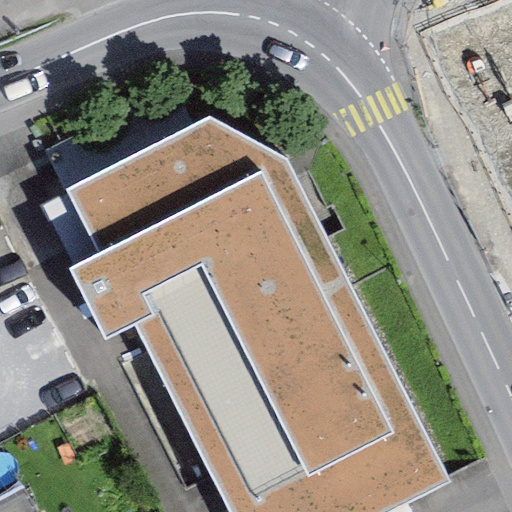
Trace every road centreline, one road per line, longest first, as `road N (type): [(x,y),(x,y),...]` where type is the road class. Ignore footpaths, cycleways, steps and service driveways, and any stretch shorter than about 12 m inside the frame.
road 1 (tertiary): [(511,398),(396,157),(350,82),(298,37)]
road 2 (tertiary): [(298,37),(261,19),(192,13),(133,27),(0,82)]
